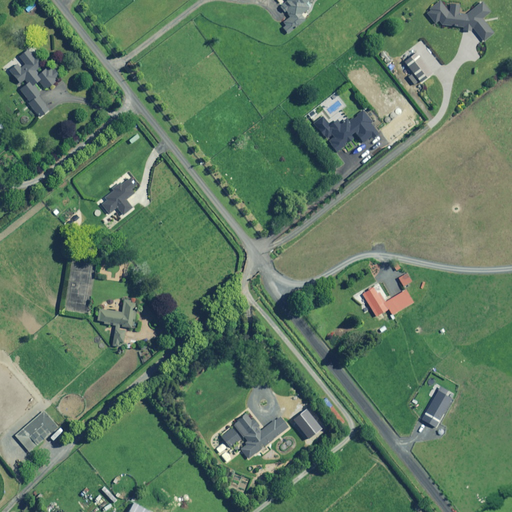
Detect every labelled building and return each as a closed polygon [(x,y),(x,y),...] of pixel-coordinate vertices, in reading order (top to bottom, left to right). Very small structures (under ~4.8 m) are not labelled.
[(286,0),(287,1),(280,7),(285,13),(286,12),(290,17),(283,22),(285,25),(283,27),(288,34),(306,20),(301,15),(309,8),(305,4),(310,0),(286,0)] [(440,1),(429,10),(430,12),(427,14),(435,24),(438,21),(442,26),(462,28),(461,31),(471,31),(471,29),(473,29),(483,41),(493,33),(482,19),(483,17),(490,12),(482,3),(467,15),(458,14),(459,5),(451,4),(450,13),(440,1)] [(443,65),(423,39),(412,48),(414,51),(402,60),(420,83),(419,84),(425,92),(438,82),(431,74),(443,65)] [(40,117),(50,109),(40,98),(44,95),(35,84),(39,81),(44,88),(47,89),(56,81),(56,79),(60,75),(54,68),(52,70),(46,64),(42,67),(28,49),(19,57),(26,65),(21,69),(17,64),(9,71),(20,84),(25,80),(28,83),(20,90),(30,102),(28,103),(40,117)] [(385,50),(379,55),(387,65),(393,61),(385,50)] [(372,122),(363,111),(349,122),(347,119),(342,123),(338,118),(330,124),(327,121),(318,129),(326,139),(331,134),(334,138),(329,142),(336,151),(353,138),(350,135),(355,132),(363,142),(370,137),(371,139),(379,134),(370,123),(372,122)] [(136,185),(131,178),(122,185),(120,183),(112,190),(113,192),(106,198),(108,200),(102,205),(109,213),(116,207),(123,215),(132,208),(125,200),(139,188),(136,185)] [(73,203),(68,198),(63,202),(67,207),(73,203)] [(412,282),(407,274),(399,278),(403,286),(412,282)] [(385,303),(375,287),(362,294),(376,317),(388,309),(392,315),(414,302),(406,290),(385,303)] [(125,327),(136,329),(137,324),(134,323),(135,319),(136,311),(134,311),(135,301),(124,299),(122,312),(99,309),(97,321),(104,322),(103,324),(115,326),(112,346),(119,347),(119,342),(123,343),(125,327)] [(57,427),(44,412),(15,436),(29,452),(57,427)] [(252,421),(246,414),(233,425),(248,444),(241,450),(248,459),(288,427),(280,417),(261,432),(258,427),(259,425),(254,419),(252,421)] [(240,438),(231,428),(221,437),(230,447),(240,438)] [(225,448),(222,444),(216,449),(220,453),(225,448)] [(232,459),(226,452),(221,455),(227,463),(232,459)]
